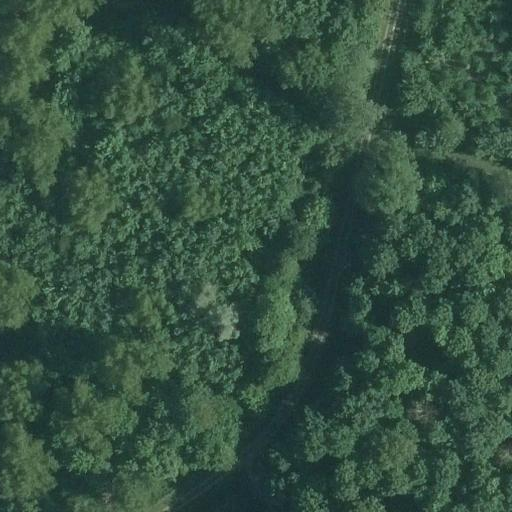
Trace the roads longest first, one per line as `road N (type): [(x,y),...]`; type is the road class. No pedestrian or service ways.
road 1 (track): [(164,511),(271,428),(306,385),(394,0)]
road 2 (track): [(363,130),(511,163)]
road 3 (track): [(290,511),(306,385)]
